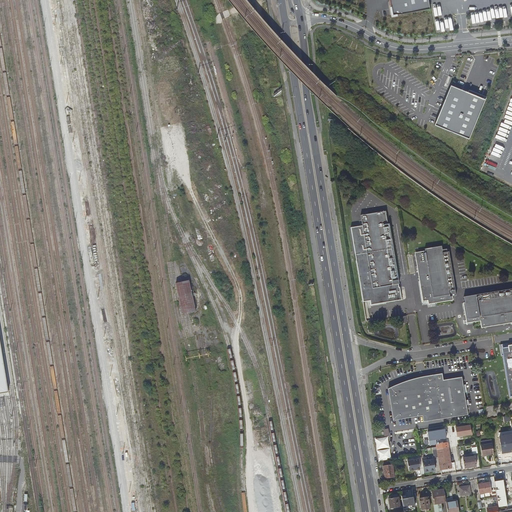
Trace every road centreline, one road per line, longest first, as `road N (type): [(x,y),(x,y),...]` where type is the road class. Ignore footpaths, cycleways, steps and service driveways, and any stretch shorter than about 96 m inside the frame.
road 1 (primary): [(280,0),(365,511)]
road 2 (primary): [(344,328),(300,17)]
road 3 (tertiary): [(300,17),(336,20),(415,50),(511,40)]
road 4 (residential): [(371,492),(511,468)]
